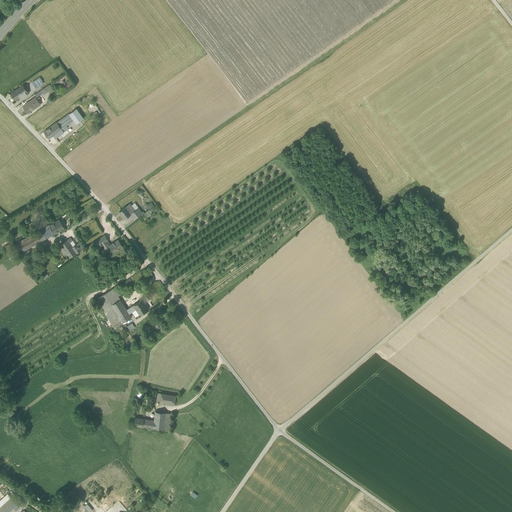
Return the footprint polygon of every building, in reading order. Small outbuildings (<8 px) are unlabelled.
[(31,82),(35,88),(42,83),(38,77),(31,82)] [(35,94),(37,98),(43,93),(44,95),(53,89),(49,84),(43,88),(35,94)] [(16,99),(20,96),(23,94),(22,94),(26,91),(23,86),(19,89),(18,89),(12,93),(16,99)] [(23,106),(27,113),(40,105),(35,98),(23,106)] [(76,108),(69,113),(74,120),(76,123),(83,118),(76,108)] [(66,125),(74,120),(69,113),(61,119),(66,125)] [(64,127),(66,125),(61,119),(56,122),(62,130),(64,129),(62,127),(63,127),(64,127)] [(53,135),(55,138),(64,132),(62,130),(56,122),(44,131),(49,138),(53,135)] [(131,204),(127,207),(131,213),(135,210),(131,205),(131,204)] [(131,213),(127,207),(126,206),(119,212),(124,219),(130,214),(131,213)] [(142,213),(138,207),(135,210),(131,213),(130,214),(134,219),(142,213)] [(47,227),(52,235),(64,228),(63,226),(60,221),(59,220),(47,227)] [(27,224),(31,231),(36,228),(32,221),(27,224)] [(35,233),(18,242),(23,250),(23,251),(48,237),(44,229),(35,233)] [(23,235),(21,231),(13,235),(15,240),(23,235)] [(93,243),(96,248),(103,244),(106,242),(109,240),(105,235),(93,243)] [(71,245),(69,243),(67,240),(60,244),(65,250),(71,245)] [(111,245),(109,246),(110,248),(114,252),(122,245),(118,240),(111,245)] [(80,241),(76,244),(80,250),(84,247),(80,241)] [(72,247),(76,253),(80,250),(76,244),(75,245),(72,247)] [(65,250),(70,257),(76,253),(72,247),(71,245),(65,250)] [(105,261),(102,256),(96,259),(99,264),(105,261)] [(96,270),(97,271),(100,269),(95,259),(91,261),(96,270)] [(104,295),(111,305),(120,300),(118,297),(121,295),(116,287),(104,295)] [(122,323),(118,316),(111,305),(104,295),(97,300),(116,330),(124,324),(123,322),(122,323)] [(126,310),(120,300),(111,305),(118,316),(127,311),(126,310)] [(140,314),(148,309),(142,300),(134,305),(136,309),(138,312),(138,311),(140,314)] [(129,314),(132,312),(136,309),(134,305),(126,310),(127,311),(129,314)] [(118,316),(122,323),(123,322),(131,317),(129,314),(127,311),(118,316)] [(132,322),(126,326),(129,330),(135,327),(132,322)] [(173,405),(175,395),(160,393),(158,401),(158,402),(173,405)] [(154,420),(152,420),(151,427),(163,429),(165,412),(155,411),(154,420)] [(171,430),(173,413),(165,412),(163,429),(171,430)] [(134,425),(142,426),(143,419),(135,418),(134,425)] [(142,426),(151,427),(152,420),(143,419),(142,426)] [(19,502),(14,495),(11,498),(16,505),(16,504),(19,502)] [(16,505),(11,498),(10,499),(7,501),(5,503),(0,507),(0,510),(1,511),(7,511),(13,508),(16,505)] [(90,511),(93,510),(87,503),(84,506),(89,511),(90,511)]
